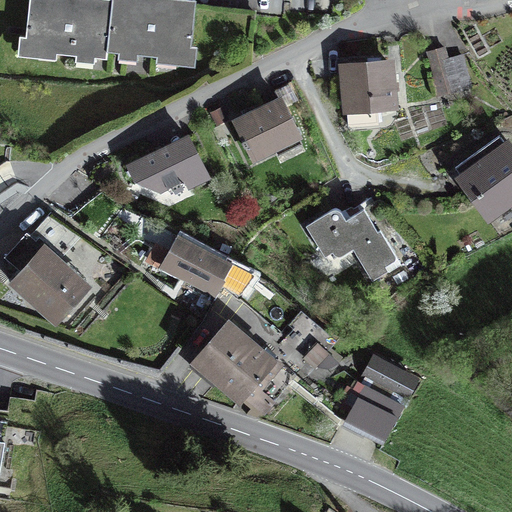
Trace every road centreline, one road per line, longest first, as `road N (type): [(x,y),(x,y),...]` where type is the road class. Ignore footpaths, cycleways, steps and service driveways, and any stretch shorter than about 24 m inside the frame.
road 1 (residential): [(413,0),(88,151),(0,228)]
road 2 (tertiary): [(0,348),(328,463),(434,511)]
